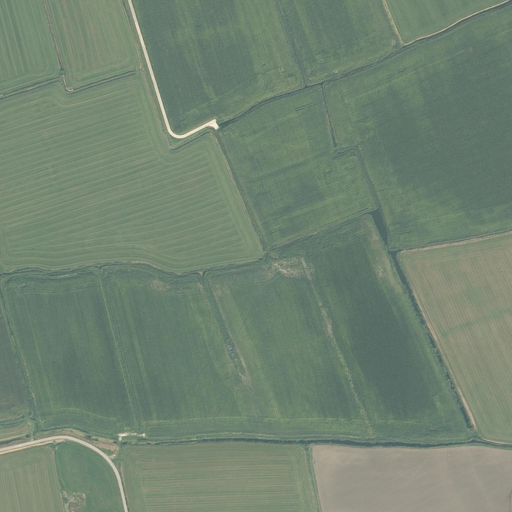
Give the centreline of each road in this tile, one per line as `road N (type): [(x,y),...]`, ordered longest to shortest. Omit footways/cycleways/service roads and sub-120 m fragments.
road 1 (track): [(129,0),(171,134),(214,121)]
road 2 (unclassified): [(0,450),(80,441),(113,466),(126,511)]
